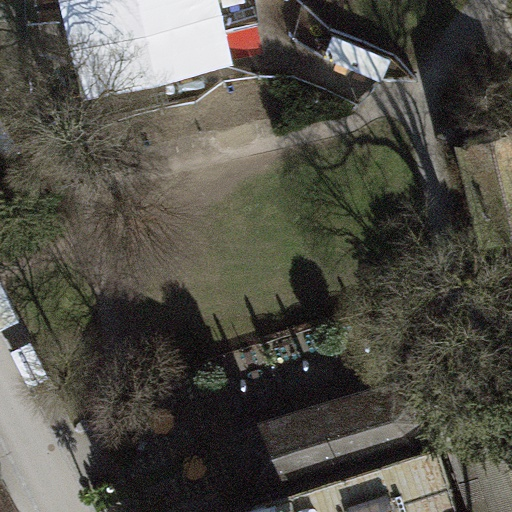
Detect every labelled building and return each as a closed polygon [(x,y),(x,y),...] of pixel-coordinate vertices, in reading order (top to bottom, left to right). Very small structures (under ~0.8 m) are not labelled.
[(489,234),(511,228),(511,126),(465,138),(489,234)] [(397,384),(233,434),(252,493),(415,442),(425,419),(418,396),(397,384)] [(511,511),(511,406),(509,396),(465,411),(499,511),(511,511)] [(270,502),(239,511),(459,511),(438,447),(274,499),(270,502)] [(0,511),(15,511),(0,483),(0,511)]
